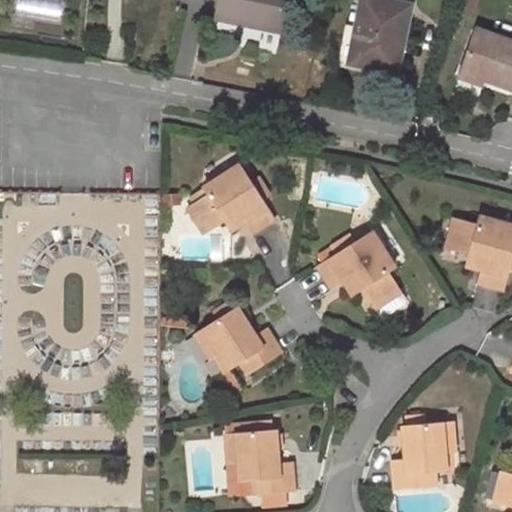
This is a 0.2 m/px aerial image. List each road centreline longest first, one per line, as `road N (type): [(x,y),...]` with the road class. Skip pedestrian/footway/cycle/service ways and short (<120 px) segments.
road 1 (residential): [(0,64),(511,162)]
road 2 (residential): [(346,511),(341,482),(396,378),(483,312)]
